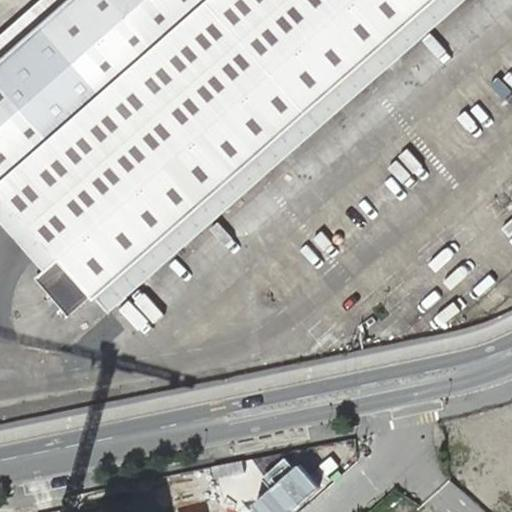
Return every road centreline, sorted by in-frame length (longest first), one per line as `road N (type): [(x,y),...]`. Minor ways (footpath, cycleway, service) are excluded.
road 1 (secondary): [(408,381),(0,466)]
road 2 (unknown): [(0,296),(52,199),(274,0)]
road 3 (unclassified): [(332,511),(414,431),(408,381)]
